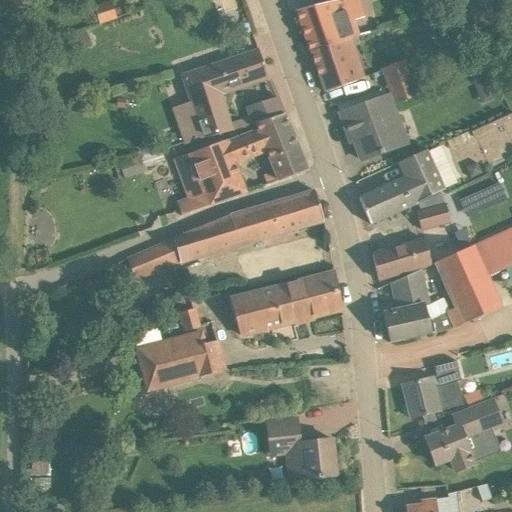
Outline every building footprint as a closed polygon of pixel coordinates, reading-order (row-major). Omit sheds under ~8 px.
[(296,10),(311,51),(341,41),(350,38),(357,35),(346,0),(333,0),(324,2),(296,10)] [(100,22),(118,17),(112,1),(95,6),(100,22)] [(483,3),(468,9),(476,30),(476,31),(491,25),(483,3)] [(67,41),(72,54),(92,47),(87,34),(67,41)] [(350,38),(353,45),(360,43),(357,35),(350,38)] [(341,41),(311,51),(326,91),(356,80),(341,41)] [(257,52),(181,78),(202,137),(230,130),(218,94),(266,77),(257,52)] [(377,67),(387,94),(389,101),(395,99),(413,92),(401,58),(377,67)] [(472,84),(476,94),(490,89),(485,79),(472,84)] [(411,141),(395,99),(389,101),(387,94),(341,112),(350,136),(354,134),(363,159),(411,141)] [(246,108),(254,129),(283,118),(275,97),(246,108)] [(511,115),(511,113),(470,131),(474,139),(498,128),(511,121),(511,115)] [(276,182),(305,171),(283,118),(254,129),(176,160),(190,196),(177,201),(183,217),(245,193),(239,178),(242,176),(237,165),(265,154),(276,182)] [(403,178),(357,199),(368,225),(416,204),(415,202),(445,189),(428,150),(397,164),(403,178)] [(458,199),(465,216),(506,199),(499,183),(458,199)] [(313,191),(228,217),(171,240),(126,260),(135,282),(178,264),(323,221),(313,191)] [(418,229),(448,221),(443,202),(413,210),(418,229)] [(449,307),(441,311),(450,330),(500,307),(486,276),(511,264),(511,228),(472,246),(430,266),(449,307)] [(376,280),(388,278),(388,277),(412,270),(429,264),(421,239),(370,255),(376,280)] [(388,277),(388,278),(396,311),(381,314),(388,343),(427,334),(412,270),(388,277)] [(339,310),(340,310),(341,310),(340,309),(333,273),(331,274),(228,301),(238,336),(339,309),(339,310)] [(198,327),(193,311),(179,315),(183,331),(198,327)] [(200,333),(136,350),(146,391),(197,378),(189,349),(203,345),(200,333)] [(189,349),(197,378),(224,371),(216,341),(203,345),(189,349)] [(435,387),(458,381),(454,361),(433,366),(435,377),(401,386),(409,418),(441,410),(435,387)] [(463,397),(468,409),(486,402),(481,390),(463,397)] [(31,394),(32,405),(43,404),(42,393),(31,394)] [(466,440),(503,426),(493,399),(486,402),(468,409),(452,415),(457,428),(426,439),(436,465),(451,459),(456,472),(474,465),(469,452),(470,451),(466,440)] [(288,482),(336,476),(331,440),(298,444),(295,420),(265,423),(268,457),(285,455),(288,482)] [(240,435),(243,454),(259,452),(256,433),(240,435)] [(120,439),(122,457),(149,453),(146,435),(120,439)] [(31,476),(49,477),(50,459),(32,458),(31,476)] [(486,486),(477,488),(482,503),(491,500),(486,486)] [(437,511),(436,500),(420,502),(421,506),(406,508),(406,511),(437,511)]
